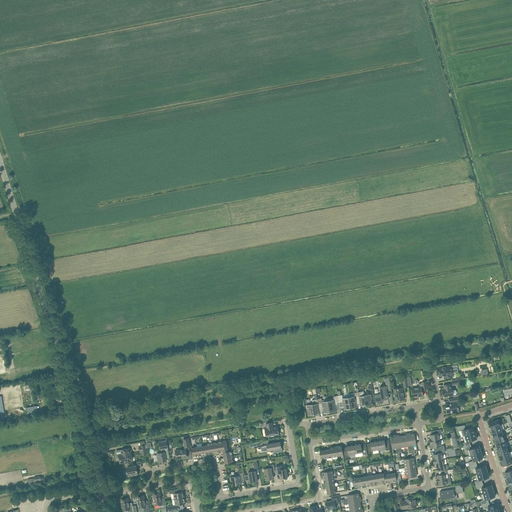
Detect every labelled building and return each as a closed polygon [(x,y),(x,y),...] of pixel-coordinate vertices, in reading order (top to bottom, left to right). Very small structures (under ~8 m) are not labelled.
[(452,366),(451,366),(445,367),(442,367),(442,368),(439,368),(440,375),(444,375),(445,379),(452,378),(451,376),(454,376),(452,366)] [(423,390),(427,389),(426,381),(422,382),(422,383),(418,384),(419,387),(412,388),(413,397),(420,396),(423,396),(422,391),(424,391),(423,390)] [(454,390),(453,390),(452,388),(451,388),(450,384),(444,385),(444,390),(442,390),(444,397),(453,395),(455,394),(456,394),(456,393),(456,392),(455,391),(455,390),(454,390)] [(389,399),(386,386),(380,387),(381,394),(374,395),(376,402),(382,401),(381,399),(382,399),(382,400),(389,399)] [(404,399),(402,387),(394,389),(396,401),(404,399)] [(509,394),(511,393),(511,387),(503,389),(505,397),(509,397),(509,395),(509,394)] [(372,405),(371,399),(372,399),(372,400),(372,399),(371,394),(370,394),(364,395),(364,391),(358,392),(361,405),(361,406),(366,405),(366,406),(372,405)] [(361,405),(358,392),(356,392),(354,393),(355,396),(349,397),(351,409),(355,408),(355,407),(357,407),(357,405),(361,405)] [(340,408),(338,395),(333,396),(334,398),(328,399),(330,412),(336,411),(336,409),(340,408)] [(351,409),(349,397),(343,398),(342,395),(338,395),(340,408),(344,407),(344,409),(347,409),(346,410),(351,409)] [(459,411),(458,402),(457,401),(458,401),(458,397),(449,399),(450,402),(450,403),(445,404),(446,413),(459,411)] [(330,412),(328,399),(322,400),(322,398),(317,399),(319,412),(323,411),(324,413),(330,412)] [(317,399),(315,399),(312,400),(313,404),(307,405),(306,405),(307,411),(307,410),(308,410),(309,415),(315,414),(320,413),(319,412),(317,399)] [(489,421),(491,428),(500,425),(498,419),(493,421),(492,420),(489,421)] [(279,434),(278,426),(273,427),(272,422),(266,423),(267,428),(265,428),(266,436),(270,436),(270,437),(274,437),(274,435),(279,434)] [(466,429),(464,425),(457,426),(459,431),(461,431),(462,433),(464,433),(465,436),(475,432),(473,427),(466,429)] [(440,440),(439,435),(442,432),(441,429),(431,431),(431,434),(430,435),(431,438),(430,438),(430,441),(440,440)] [(503,435),(501,430),(492,433),(494,438),(503,435)] [(477,438),(475,432),(465,436),(463,436),(465,442),(463,443),(464,447),(471,445),(469,441),(477,438)] [(411,451),(408,435),(403,436),(404,447),(408,446),(409,451),(411,451)] [(505,440),(503,435),(494,438),(496,443),(505,440)] [(399,453),(397,437),(391,438),(392,449),(396,448),(397,453),(399,453)] [(390,450),(388,440),(388,442),(385,443),(384,439),(381,439),(380,438),(378,439),(378,440),(377,440),(379,450),(386,449),(386,451),(390,450)] [(379,450),(377,440),(376,439),(374,440),(373,441),(370,441),(371,445),(368,446),(367,443),(369,454),(372,453),(372,451),(379,450)] [(169,456),(168,451),(167,444),(167,440),(159,442),(160,443),(158,444),(158,445),(157,445),(157,446),(158,446),(158,447),(159,448),(160,448),(161,453),(157,453),(158,462),(166,461),(166,456),(169,456)] [(228,451),(227,449),(226,440),(218,442),(219,450),(223,450),(223,452),(228,451)] [(444,446),(441,444),(440,440),(430,441),(431,444),(432,444),(432,448),(434,447),(434,451),(445,449),(444,446)] [(281,448),(280,442),(267,444),(267,445),(261,446),(262,451),(274,449),(275,453),(283,452),(282,447),(282,448),(281,448)] [(367,454),(366,444),(365,444),(366,446),(361,447),(361,443),(357,443),(357,442),(355,443),(354,444),(355,454),(362,453),(362,455),(367,454)] [(507,447),(505,442),(496,445),(498,450),(507,447)] [(355,454),(354,444),(353,444),(352,443),(350,444),(350,445),(346,445),(347,449),(344,450),(344,447),(343,447),(345,458),(349,457),(348,455),(355,454)] [(472,448),(471,445),(464,447),(465,451),(467,450),(469,456),(471,455),(481,452),(479,446),(472,448)] [(447,448),(447,457),(459,456),(459,447),(447,448)] [(508,452),(507,447),(498,450),(499,455),(508,452)] [(133,461),(131,453),(130,453),(129,448),(126,449),(121,450),(122,454),(119,455),(120,463),(125,462),(133,461)] [(187,457),(187,452),(186,448),(175,450),(177,459),(187,457)] [(443,459),(442,454),(443,454),(445,452),(445,449),(434,451),(435,454),(433,454),(434,458),(433,458),(434,461),(443,459)] [(483,458),(481,452),(471,455),(473,461),(469,462),(470,466),(477,464),(475,460),(483,458)] [(510,458),(508,452),(499,455),(501,460),(510,458)] [(511,462),(511,463),(510,458),(501,460),(503,466),(511,463),(511,465),(511,462)] [(447,465),(444,464),(443,459),(434,461),(434,464),(435,464),(435,467),(437,467),(438,470),(448,469),(447,465)] [(273,479),(272,471),(275,471),(274,464),(268,465),(269,468),(264,469),(265,476),(265,477),(266,477),(266,480),(273,479)] [(478,468),(477,464),(470,466),(471,470),(476,468),(477,474),(487,471),(485,465),(478,468)] [(287,472),(286,468),(283,469),(282,465),(275,467),(277,474),(280,474),(281,478),(288,477),(287,474),(292,474),(291,472),(287,472)] [(138,474),(137,469),(136,466),(127,467),(128,476),(138,474)] [(439,475),(437,475),(438,478),(437,478),(438,482),(439,485),(450,483),(449,474),(455,473),(454,469),(438,471),(439,475)] [(257,481),(257,476),(256,471),(248,472),(249,475),(245,476),(245,475),(244,475),(245,481),(250,480),(250,483),(257,481)] [(489,477),(487,471),(477,474),(475,475),(477,481),(475,481),(476,485),(483,483),(482,479),(489,477)] [(244,482),(244,477),(243,473),(238,473),(238,475),(230,477),(231,481),(233,481),(233,485),(236,485),(236,486),(238,486),(238,485),(241,484),(241,482),(244,482)] [(363,485),(361,477),(352,479),(354,487),(357,486),(357,487),(363,486),(363,485)] [(484,487),(483,483),(476,485),(477,489),(482,488),(483,493),(493,490),(492,484),(484,487)] [(463,492),(463,489),(462,484),(455,486),(456,489),(454,490),(454,489),(440,492),(441,499),(455,496),(454,493),(456,493),(463,492)] [(169,490),(169,494),(173,493),(174,499),(185,497),(184,491),(176,492),(175,489),(169,490)] [(495,496),(493,490),(483,493),(481,494),(483,500),(481,501),(482,505),(489,502),(488,499),(495,496)] [(161,501),(160,492),(152,494),(153,499),(155,505),(159,505),(160,509),(166,508),(166,505),(165,500),(161,501)] [(359,499),(358,493),(347,495),(348,498),(343,499),(343,502),(359,499)] [(144,495),(136,496),(137,501),(138,508),(143,507),(144,511),(146,511),(150,511),(150,508),(149,503),(145,504),(144,495)] [(175,505),(168,506),(169,511),(179,510),(179,509),(179,505),(183,504),(186,504),(185,497),(174,499),(175,505)] [(416,507),(415,497),(406,499),(406,501),(400,502),(401,509),(407,508),(416,507)] [(130,506),(128,498),(121,499),(123,511),(127,510),(127,511),(133,511),(133,506),(130,506)] [(336,508),(335,500),(326,502),(327,511),(333,511),(333,508),(336,508)] [(490,506),(489,502),(482,505),(483,508),(485,508),(486,511),(489,510),(489,511),(491,511),(499,510),(498,504),(490,506)]
